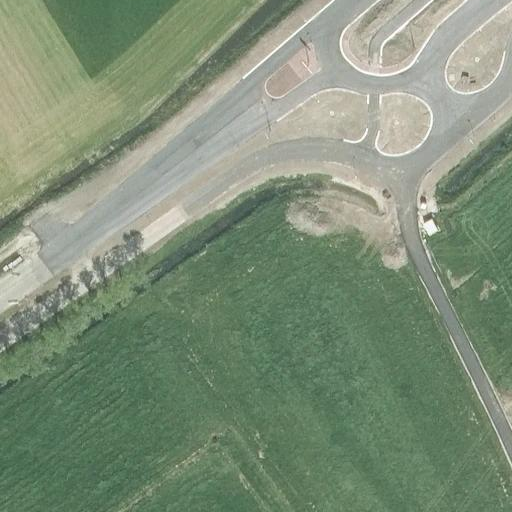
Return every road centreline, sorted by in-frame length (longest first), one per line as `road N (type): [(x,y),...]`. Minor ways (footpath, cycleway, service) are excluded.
road 1 (unclassified): [(0,342),(255,162),(306,149),(401,167),(462,125)]
road 2 (primary): [(345,0),(2,296)]
road 3 (primary): [(2,296),(316,83),(341,74)]
